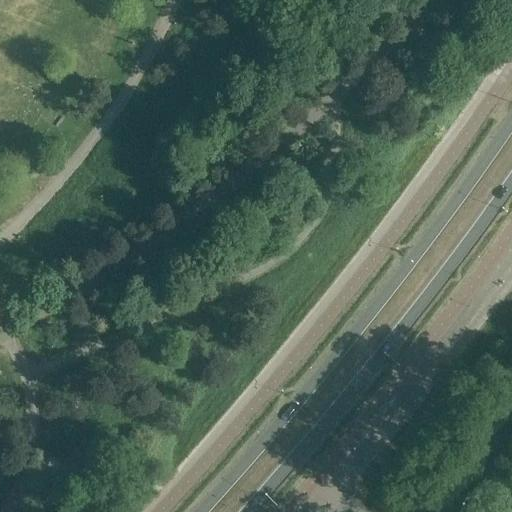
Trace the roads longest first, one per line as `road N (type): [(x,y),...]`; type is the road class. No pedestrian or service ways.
road 1 (secondary): [(511,116),(331,365),(207,511)]
road 2 (secondary): [(251,511),(378,362),(511,177)]
